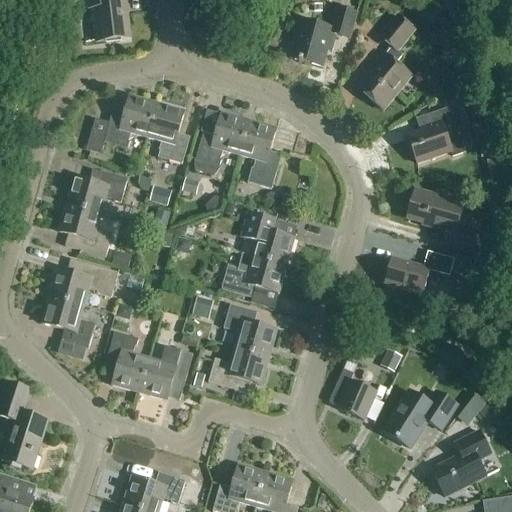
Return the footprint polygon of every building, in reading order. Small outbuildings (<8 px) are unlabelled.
[(126,15),(124,0),(87,0),(89,11),(93,11),(97,44),(127,41),(124,15),(126,15)] [(16,18),(25,21),(28,12),(18,9),(16,18)] [(290,61),(322,70),(329,45),(332,46),(335,37),(349,41),(356,16),(336,11),(331,31),(300,23),(290,61)] [(356,91),(382,113),(410,79),(395,66),(402,58),(397,53),(414,33),(397,19),(378,41),(390,51),(385,58),(384,57),(356,91)] [(454,109),(462,131),(477,125),(469,103),(465,93),(451,98),(455,108),(454,109)] [(128,145),(130,136),(147,141),(157,106),(129,99),(122,122),(111,118),(109,125),(94,121),(85,153),(100,157),(103,145),(127,152),(129,145),(128,145)] [(184,114),(157,106),(147,141),(164,146),(162,154),(160,154),(158,161),(182,168),(190,141),(178,137),(184,114)] [(429,130),(407,138),(417,166),(450,155),(452,160),(463,156),(448,110),(425,118),(429,130)] [(203,136),(196,163),(195,163),(195,173),(213,178),(218,170),(217,170),(218,169),(219,169),(221,163),(220,163),(222,154),(239,159),(248,124),(220,116),(214,139),(203,136)] [(248,124),(239,159),(256,163),(253,172),(252,171),(248,185),(272,192),(282,158),(269,154),(276,132),(248,124)] [(504,179),(503,158),(493,158),(494,179),(504,179)] [(96,186),(74,180),(66,207),(100,216),(105,200),(114,202),(113,203),(120,205),(126,182),(99,174),(96,186)] [(148,194),(152,182),(139,178),(137,186),(141,192),(148,194)] [(199,185),(185,182),(182,194),(196,198),(199,185)] [(153,188),(149,204),(167,209),(171,193),(153,188)] [(415,193),(406,221),(430,228),(429,229),(445,234),(441,247),(469,255),(475,232),(456,227),(462,206),(415,193)] [(276,196),(271,213),(289,218),(294,201),(276,196)] [(491,215),(506,220),(510,209),(495,204),(491,215)] [(224,215),(232,218),(235,208),(227,206),(224,215)] [(100,216),(66,207),(59,234),(67,236),(64,248),(78,252),(105,259),(111,236),(105,234),(104,236),(95,233),(100,216)] [(304,218),(316,221),(319,210),(307,207),(304,218)] [(166,232),(170,215),(157,212),(153,229),(166,232)] [(286,268),(294,241),(271,235),(274,223),(247,216),(240,240),(248,242),(248,241),(257,243),(253,259),(286,268)] [(175,253),(187,257),(191,244),(178,240),(175,253)] [(391,261),(384,287),(424,297),(430,272),(450,277),(454,260),(427,253),(423,269),(391,261)] [(115,254),(112,267),(127,271),(130,258),(115,254)] [(278,297),(286,268),(253,259),(242,257),(238,272),(227,269),(220,293),(252,302),(255,290),(278,297)] [(57,272),(49,299),(84,309),(88,292),(97,295),(96,296),(110,300),(117,275),(69,262),(66,274),(57,272)] [(429,297),(424,315),(444,321),(449,302),(429,297)] [(49,299),(41,327),(65,333),(61,345),(88,352),(95,328),(88,327),(87,328),(79,325),(84,309),(49,299)] [(192,317),(208,322),(213,305),(197,300),(192,317)] [(116,320),(128,323),(132,311),(120,307),(116,320)] [(269,360),(276,333),(253,327),(256,315),(229,308),(223,332),(230,334),(230,333),(239,335),(235,351),(269,360)] [(139,396),(149,362),(131,357),(134,349),(135,349),(137,342),(114,336),(107,363),(118,366),(111,388),(139,396)] [(185,348),(196,351),(198,342),(187,339),(185,348)] [(149,362),(139,396),(166,404),(167,400),(179,403),(192,357),(168,350),(163,353),(160,365),(149,362)] [(269,360),(235,351),(230,368),(221,366),(222,364),(215,362),(208,386),(234,394),(233,395),(246,398),(250,385),(261,388),(269,360)] [(380,368),(394,375),(401,359),(387,353),(380,368)] [(337,412),(363,424),(376,394),(350,383),(358,366),(348,361),(329,405),(338,409),(337,412)] [(193,389),(201,391),(204,378),(196,376),(193,389)] [(32,473),(48,424),(24,416),(31,393),(6,385),(0,404),(0,419),(14,424),(2,464),(32,473)] [(383,434),(410,452),(427,425),(440,433),(456,408),(435,395),(427,407),(408,394),(383,434)] [(495,419),(501,409),(477,395),(464,417),(474,423),(481,411),(495,419)] [(511,448),(511,447),(511,430),(507,426),(498,436),(511,448)] [(430,473),(444,500),(487,479),(478,461),(490,454),(479,433),(454,446),(460,458),(430,473)] [(265,476),(237,468),(231,491),(219,488),(212,511),(236,511),(238,505),(255,510),(265,476)] [(154,487),(132,480),(123,506),(140,511),(158,511),(162,501),(170,504),(170,505),(176,508),(184,484),(158,475),(154,487)] [(265,476),(255,510),(262,511),(297,511),(298,510),(286,506),(292,483),(265,476)] [(29,511),(33,501),(32,501),(36,489),(0,477),(0,511),(29,511)] [(511,511),(511,498),(482,503),(483,511),(511,511)]
